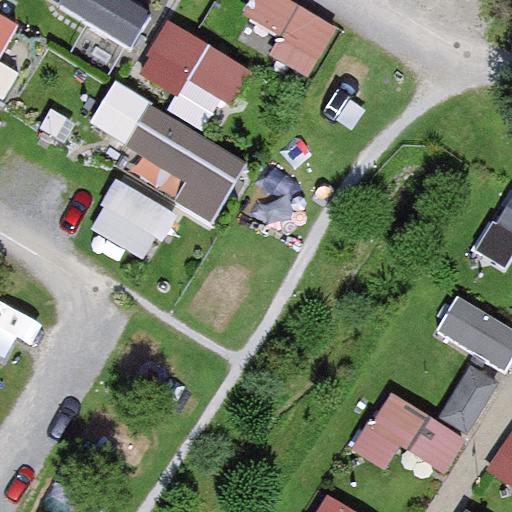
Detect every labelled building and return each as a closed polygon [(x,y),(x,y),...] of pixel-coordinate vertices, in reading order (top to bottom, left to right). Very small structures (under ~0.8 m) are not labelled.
[(138,50),(159,14),(135,0),(68,0),(64,8),(138,50)] [(320,74),(346,29),(294,0),(265,0),(247,32),(320,74)] [(0,91),(14,97),(25,70),(11,64),(30,17),(0,4),(0,91)] [(198,80),(240,106),(261,71),(177,20),(145,72),(187,98),(198,80)] [(125,78),(92,129),(224,215),(258,164),(125,78)] [(122,180),(98,230),(159,260),(183,211),(122,180)] [(511,269),(511,211),(484,249),(511,270),(511,269)] [(511,321),(466,295),(443,334),(511,373),(511,321)] [(0,358),(30,330),(0,297),(0,358)] [(480,430),(505,378),(477,365),(453,417),(480,430)] [(394,472),(409,449),(451,475),(474,438),(397,390),(359,450),(394,472)] [(511,444),(501,460),(511,467),(511,444)] [(363,511),(334,493),(321,511),(363,511)]
